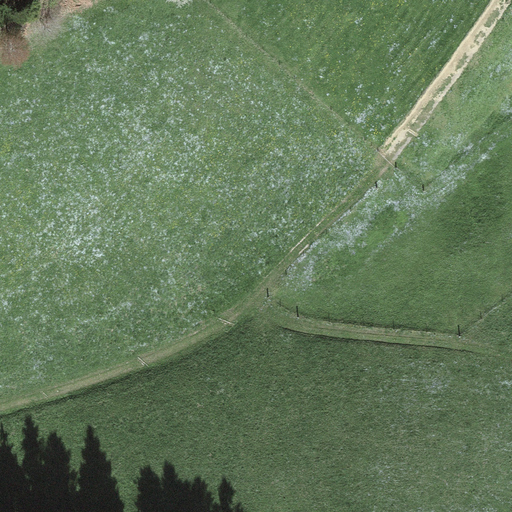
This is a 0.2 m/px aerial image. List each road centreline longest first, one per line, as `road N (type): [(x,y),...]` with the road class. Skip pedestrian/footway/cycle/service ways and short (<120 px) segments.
road 1 (track): [(0,405),(140,360),(235,311),(382,164),(505,0)]
road 2 (track): [(254,294),(267,314),(298,326),(460,344),(495,356)]
